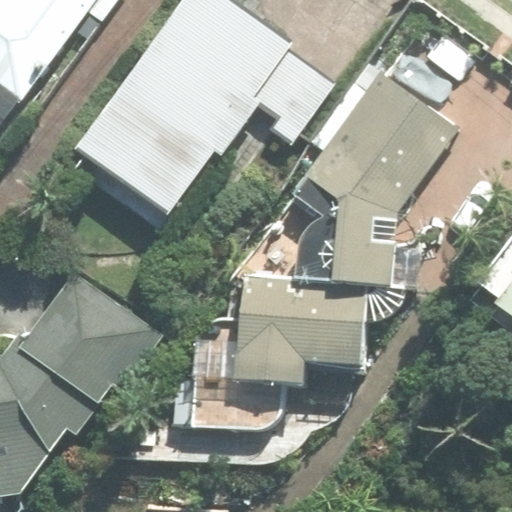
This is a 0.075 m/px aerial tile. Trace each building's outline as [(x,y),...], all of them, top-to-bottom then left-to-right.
[(0,0),(0,119),(15,130),(113,0),(32,0),(31,2),(28,0),(0,0)] [(301,57),(308,47),(241,0),(202,0),(89,158),(185,225),(230,161),(236,166),(271,114),(289,127),(282,137),(303,151),(346,89),(301,57)] [(409,221),(468,133),(389,80),(322,180),(309,202),(339,225),(317,243),(316,284),(266,283),(263,394),(210,391),(208,436),(280,437),(287,434),(293,427),(298,420),(299,411),(300,402),(296,395),(327,395),(328,371),(381,374),(384,294),(410,295),(409,221)] [(0,511),(43,511),(44,511),(40,508),(85,440),(94,444),(128,391),(138,398),(176,339),(83,277),(38,344),(27,336),(5,368),(0,366),(0,511)] [(511,300),(511,281),(503,295),(511,300)] [(346,469),(333,491),(350,502),(365,480),(346,469)]
